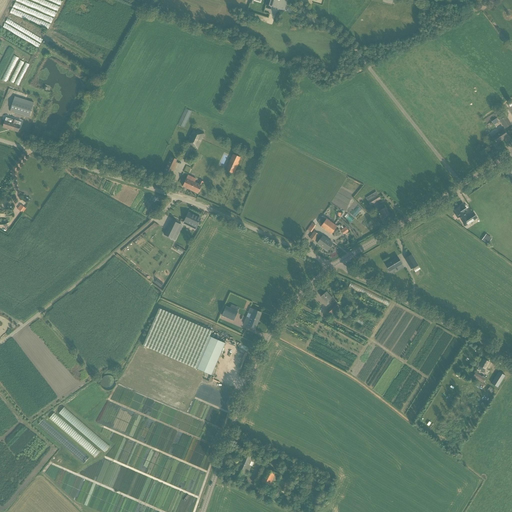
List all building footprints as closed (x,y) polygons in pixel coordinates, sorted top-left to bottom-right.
[(29,0),(19,0),(19,2),(59,16),(60,11),(29,0)] [(48,0),(33,0),(61,10),(63,6),(48,0)] [(17,3),(13,14),(53,28),(54,23),(55,23),(57,17),(17,3)] [(15,54),(5,81),(11,83),(11,82),(17,84),(19,76),(21,77),(27,61),(21,59),(22,57),(15,54)] [(18,84),(23,86),(32,64),(27,62),(18,84)] [(29,116),(31,111),(34,102),(15,96),(12,105),(10,110),(29,116)] [(511,124),(505,116),(499,120),(505,128),(511,124)] [(19,129),(21,122),(6,117),(3,127),(18,132),(19,129)] [(492,137),(494,140),(497,144),(497,143),(504,139),(508,137),(505,132),(503,129),(492,137)] [(190,145),(190,146),(197,150),(205,133),(197,130),(197,131),(193,130),(187,143),(190,145)] [(233,154),(226,170),(233,174),(238,163),(240,158),(233,154)] [(176,159),(170,157),(164,171),(172,174),(177,163),(175,162),(176,159)] [(198,194),(203,182),(200,181),(199,184),(195,182),(196,180),(188,176),(182,187),(198,194)] [(380,200),(376,192),(365,198),(370,205),(380,200)] [(380,211),(381,213),(384,217),(389,214),(386,210),(385,207),(385,208),(383,204),(378,207),(380,211)] [(456,214),(457,217),(458,216),(465,226),(477,218),(473,213),(467,217),(464,213),(467,211),(463,206),(460,208),(460,206),(454,210),(457,214),(456,214)] [(184,221),(197,227),(200,219),(188,213),(184,221)] [(356,223),(358,219),(350,214),(347,217),(356,223)] [(331,235),(337,226),(333,223),(322,216),(320,218),(317,222),(322,225),(321,227),(331,235)] [(171,220),(164,235),(172,239),(179,224),(171,220)] [(316,225),(312,223),(307,230),(311,232),(316,225)] [(479,235),(487,228),(484,225),(476,232),(479,235)] [(314,231),(309,238),(314,241),(319,235),(314,231)] [(486,235),(482,240),(488,244),(491,239),(486,235)] [(332,243),(322,236),(317,243),(327,251),(332,243)] [(418,265),(411,254),(404,258),(411,269),(418,265)] [(391,261),(385,265),(389,272),(402,264),(398,257),(391,261)] [(321,297),(324,300),(326,303),(329,300),(332,303),(334,301),(326,292),(321,297)] [(326,311),(333,318),(342,310),(336,303),(326,311)] [(233,321),(237,312),(226,307),(222,316),(233,321)] [(244,324),(250,327),(255,329),(261,313),(257,311),(250,308),(244,324)] [(196,368),(211,331),(159,309),(143,346),(196,368)] [(196,368),(211,375),(225,342),(210,336),(196,368)] [(196,368),(143,346),(127,382),(207,416),(222,379),(211,375),(196,368)] [(485,369),(487,367),(489,362),(483,359),(481,363),(479,365),(480,366),(478,369),(483,372),(485,369)] [(499,371),(491,383),(497,387),(505,375),(499,371)] [(500,385),(503,387),(511,374),(508,372),(500,385)] [(476,379),(475,381),(479,384),(480,384),(481,384),(480,387),(482,388),(485,383),(483,383),(485,379),(484,378),(484,377),(482,376),(475,373),(473,377),(476,379)] [(116,446),(69,407),(64,414),(95,440),(95,441),(110,454),(116,446)] [(48,418),(42,425),(90,464),(95,458),(73,440),(74,439),(48,418)] [(234,475),(238,477),(244,479),(246,472),(249,473),(250,470),(250,469),(251,466),(252,466),(256,458),(248,455),(243,453),(234,475)] [(280,475),(266,469),(260,483),(274,489),(280,475)] [(276,491),(281,494),(285,496),(292,480),(282,476),(276,491)]
